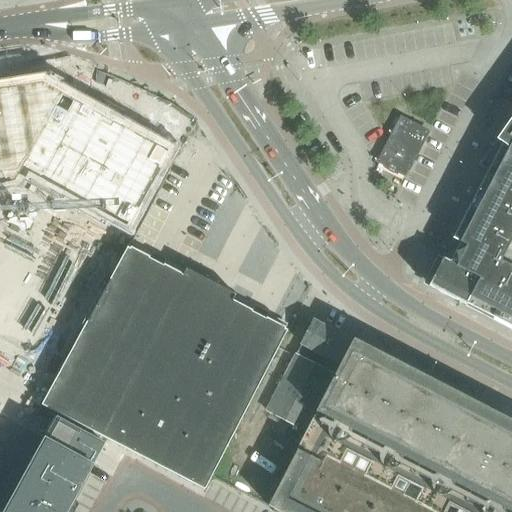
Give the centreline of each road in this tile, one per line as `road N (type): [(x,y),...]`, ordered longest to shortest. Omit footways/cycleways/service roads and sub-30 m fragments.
road 1 (secondary): [(511,370),(383,301),(337,261),(272,176),(173,18)]
road 2 (residential): [(416,233),(511,40)]
road 3 (secondary): [(0,41),(173,18)]
